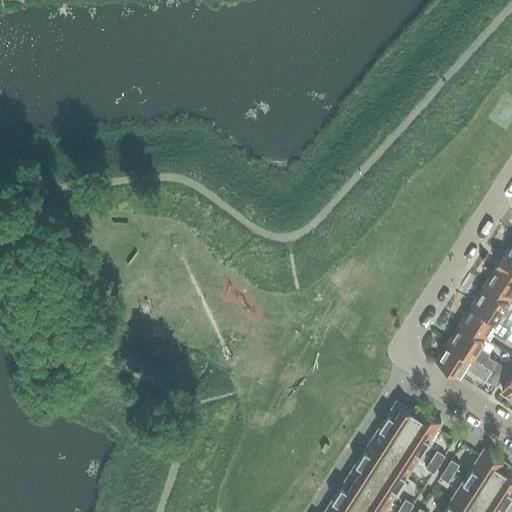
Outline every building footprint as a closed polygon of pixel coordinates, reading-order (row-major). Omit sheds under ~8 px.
[(511,258),(511,268),(510,272),(511,272),(511,242),(505,253),(504,252),(502,254),(504,255),(504,254),(511,258)] [(496,264),(498,265),(486,283),(511,300),(511,298),(511,272),(510,272),(511,268),(511,258),(504,254),(504,255),(502,254),(496,264)] [(474,303),(511,326),(511,300),(486,283),(474,303)] [(511,326),(474,303),(462,321),(487,338),(492,330),(505,339),(507,336),(511,328),(511,326)] [(462,321),(449,340),(503,375),(508,367),(489,355),(490,352),(481,346),(484,341),(493,347),(495,343),(487,338),(462,321)] [(460,375),(466,366),(497,386),(503,375),(449,340),(437,360),(460,375)] [(511,373),(502,389),(511,395),(511,373)] [(382,511),(438,426),(442,420),(417,404),(413,410),(397,400),(324,511),(382,511)] [(500,511),(511,494),(511,474),(506,471),(510,464),(485,448),(481,454),(443,511),(500,511)] [(438,449),(432,458),(440,464),(445,454),(438,449)] [(434,472),(440,464),(432,458),(426,467),(434,472)] [(459,464),(452,459),(446,468),(453,473),(459,464)] [(448,481),(453,473),(446,468),(440,476),(448,481)] [(406,497),(400,507),(408,511),(414,502),(406,497)]
